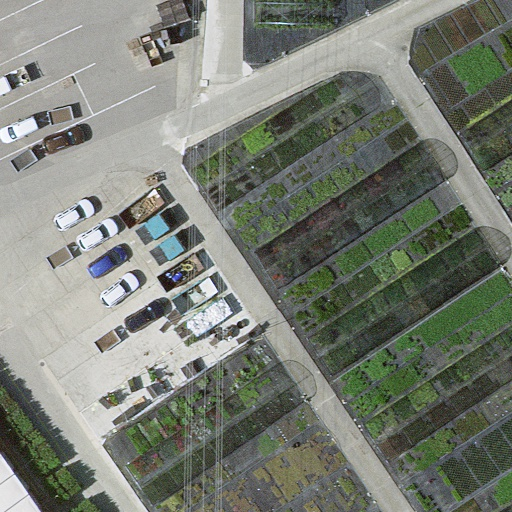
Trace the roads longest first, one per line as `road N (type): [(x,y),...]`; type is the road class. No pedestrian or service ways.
road 1 (track): [(444,0),(0,215)]
road 2 (track): [(144,150),(389,511)]
road 3 (track): [(511,257),(372,36)]
road 4 (track): [(0,337),(121,511)]
